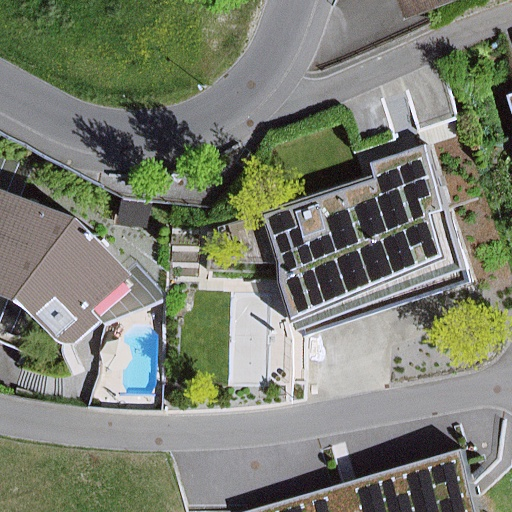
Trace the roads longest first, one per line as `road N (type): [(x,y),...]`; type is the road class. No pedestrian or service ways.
road 1 (residential): [(0,411),(131,428),(293,428),(511,386)]
road 2 (residential): [(0,89),(44,114),(124,140),(204,126),(261,85),(292,0)]
